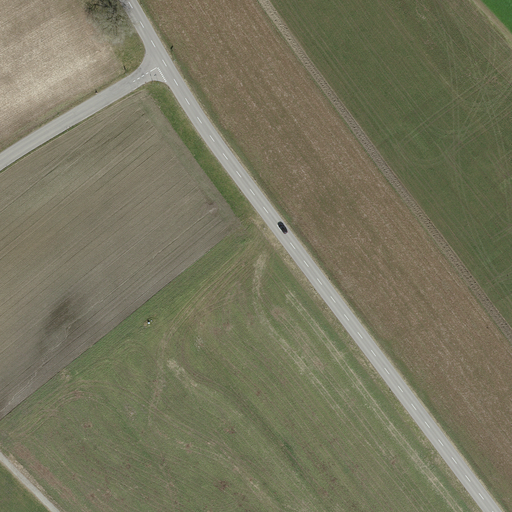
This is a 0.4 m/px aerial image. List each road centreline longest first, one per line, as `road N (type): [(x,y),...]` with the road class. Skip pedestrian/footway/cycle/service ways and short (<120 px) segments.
road 1 (tertiary): [(491,511),(164,67)]
road 2 (tertiary): [(0,163),(164,67)]
